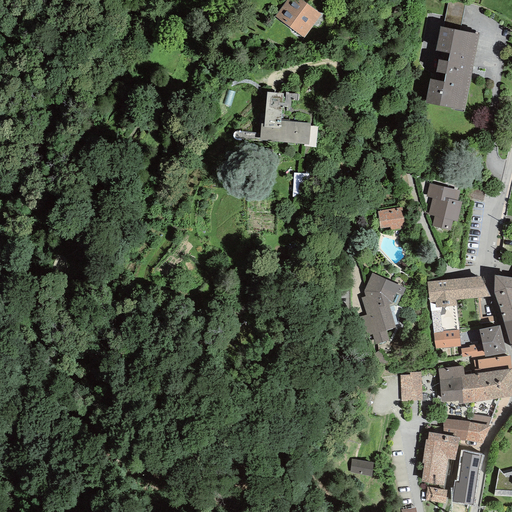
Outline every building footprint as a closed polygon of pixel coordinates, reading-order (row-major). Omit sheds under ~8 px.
[(320,14),(300,0),(286,0),(274,17),(303,38),(320,14)] [(465,0),(448,0),(443,27),(459,30),(465,0)] [(443,27),(440,26),(435,51),(440,52),(434,80),(430,79),(425,103),(463,111),(479,34),(459,30),(443,27)] [(285,94),(266,92),(263,124),(261,124),(260,133),(240,131),(238,131),(236,131),(234,132),(233,133),(232,135),(232,137),(234,139),(237,140),(262,142),(262,140),(303,144),(303,146),(315,148),(317,127),(310,126),(310,123),(281,121),(282,106),(287,106),(288,93),(285,92),(285,94)] [(460,191),(429,183),(426,196),(432,198),(428,215),(434,216),(432,226),(450,230),(452,220),(457,221),(462,201),(457,200),(460,191)] [(402,207),(377,211),(380,229),(390,227),(390,230),(405,228),(402,207)] [(366,315),(358,317),(363,337),(371,334),(374,345),(388,340),(385,330),(395,328),(389,306),(394,305),(397,307),(401,295),(402,296),(406,288),(372,273),(363,291),(365,297),(361,297),(366,315)] [(511,277),(494,275),(493,293),(505,289),(505,287),(511,287),(511,277)] [(490,296),(488,276),(427,282),(434,349),(461,346),(456,300),(490,296)] [(505,289),(493,293),(499,307),(503,322),(511,320),(511,287),(505,287),(505,289)] [(511,320),(503,322),(511,351),(511,320)] [(499,325),(478,330),(482,344),(469,346),(469,348),(461,349),(462,358),(471,356),(471,358),(484,356),(485,357),(506,353),(499,325)] [(510,356),(473,360),(474,373),(511,369),(510,356)] [(463,366),(437,369),(440,403),(458,401),(458,403),(511,397),(511,382),(511,369),(474,373),(464,375),(463,366)] [(421,371),(410,372),(410,375),(400,376),(401,402),(423,400),(421,371)] [(468,413),(466,422),(488,425),(491,417),(468,413)] [(466,422),(442,418),(442,434),(459,437),(459,440),(483,444),(491,425),(488,425),(466,422)] [(442,434),(428,432),(427,440),(426,440),(422,463),(424,464),(421,482),(443,485),(448,459),(455,460),(459,440),(459,437),(442,434)] [(484,455),(460,450),(456,481),(454,480),(451,502),(475,506),(480,471),(484,455)] [(352,455),(351,470),(374,471),(374,455),(352,455)] [(511,471),(503,474),(498,469),(494,496),(511,497),(511,471)] [(447,491),(427,487),(424,500),(445,504),(447,491)]
